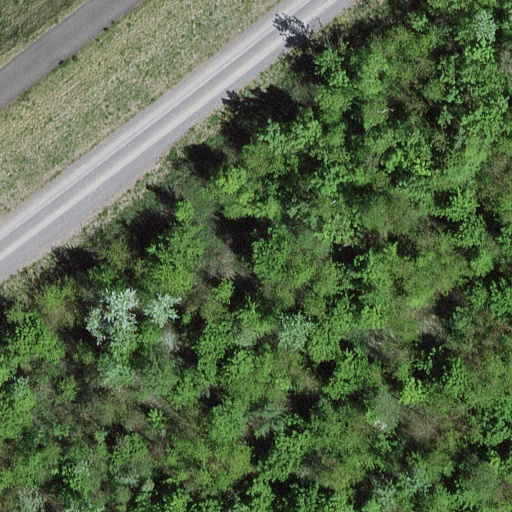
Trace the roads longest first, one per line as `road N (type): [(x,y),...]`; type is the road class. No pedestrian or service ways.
road 1 (track): [(0,246),(322,0)]
road 2 (track): [(120,0),(0,92)]
